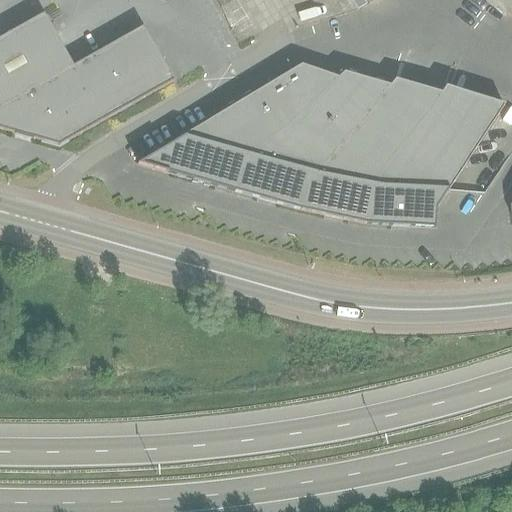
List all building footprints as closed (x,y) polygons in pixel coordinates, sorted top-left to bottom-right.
[(365,5),(362,0),(351,0),(357,9),(365,5)] [(0,109),(72,67),(43,15),(0,38),(0,109)] [(173,82),(162,63),(142,28),(72,67),(0,109),(0,130),(58,146),(173,82)] [(337,79),(300,66),(137,165),(233,192),(239,173),(337,79)] [(389,87),(343,73),(337,79),(239,173),(233,192),(298,211),(303,191),(389,87)] [(440,94),(394,81),(389,87),(303,191),(298,211),(366,225),(368,205),(440,94)] [(503,106),(445,88),(440,94),(368,205),(366,225),(435,229),(436,209),(503,106)]
